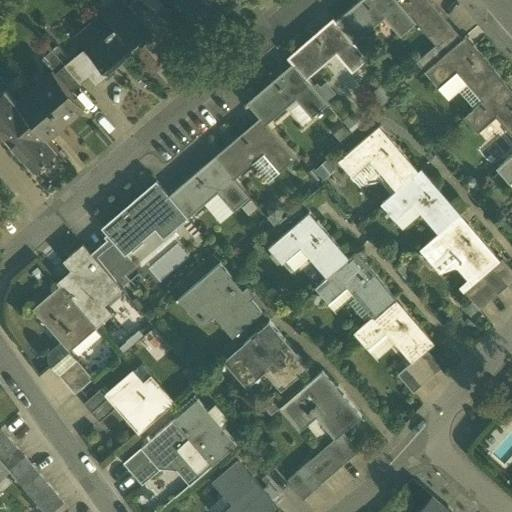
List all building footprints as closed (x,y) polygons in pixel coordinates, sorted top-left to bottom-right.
[(136,0),(128,8),(121,0),(119,0),(98,18),(129,55),(164,26),(155,14),(142,0),(136,0)] [(166,5),(161,0),(142,0),(155,14),(166,5)] [(172,0),(196,28),(229,0),(231,0),(232,0),(231,0),(172,0)] [(359,0),(335,21),(354,43),(383,17),(400,36),(415,22),(412,19),(404,10),(395,0),(359,0)] [(395,0),(404,10),(415,0),(395,0)] [(427,0),(415,0),(404,10),(412,19),(430,3),(427,0)] [(430,3),(412,19),(415,22),(420,28),(438,12),(430,3)] [(438,12),(420,28),(428,37),(446,21),(438,12)] [(129,55),(98,18),(75,37),(88,53),(76,63),(88,78),(94,84),(129,55)] [(333,19),(287,58),(292,64),(306,79),(335,54),(351,72),(367,58),(354,43),(335,21),(333,19)] [(446,21),(428,37),(436,46),(454,30),(446,21)] [(454,30),(436,46),(444,55),(462,39),(454,30)] [(504,82),(465,37),(462,39),(444,55),(424,72),(438,87),(456,71),(482,101),(504,82)] [(436,46),(417,62),(424,72),(444,55),(436,46)] [(64,66),(52,51),(42,60),(55,76),(56,75),(71,92),(80,84),(64,66)] [(76,63),(72,58),(64,66),(80,84),(88,78),(76,63)] [(306,79),(292,64),(247,103),(260,118),(265,125),(295,99),(311,117),(327,104),(306,79)] [(71,92),(56,75),(55,76),(38,91),(66,123),(84,107),(71,92)] [(511,92),(504,82),(482,101),(464,117),(477,133),(495,117),(511,136),(511,92)] [(20,106),(6,90),(0,94),(0,130),(5,136),(4,137),(11,145),(12,144),(23,158),(35,171),(58,151),(20,106)] [(66,123),(38,91),(20,106),(48,139),(66,123)] [(260,118),(215,158),(233,179),(263,153),(279,172),(294,158),(265,125),(260,118)] [(418,173),(379,127),(339,162),(352,177),(371,161),(396,191),(418,173)] [(511,154),(496,169),(510,184),(511,182),(511,154)] [(215,158),(169,197),(187,218),(188,219),(218,193),(233,211),(249,198),(233,179),(215,158)] [(396,191),(381,205),(394,220),(412,204),(438,234),(460,216),(421,170),(418,173),(396,191)] [(156,182),(102,229),(112,241),(124,256),(126,254),(164,221),(172,231),(187,218),(169,197),(156,182)] [(348,259),(308,214),(268,248),(282,264),(300,248),(326,278),(348,259)] [(499,262),(460,216),(438,234),(420,250),(433,266),(452,250),(478,280),(483,276),(492,268),(499,262)] [(124,256),(112,241),(94,256),(112,277),(131,260),(126,254),(124,256)] [(94,256),(83,245),(63,262),(73,273),(59,285),(97,328),(112,314),(100,300),(118,285),(112,277),(94,256)] [(394,299),(355,254),(326,278),(315,288),(328,303),(346,288),(372,317),(394,299)] [(511,281),(511,270),(502,259),(499,262),(492,268),(508,285),(511,281)] [(260,312),(219,264),(182,296),(202,320),(214,310),(235,335),(260,312)] [(508,285),(492,268),(483,276),(498,294),(508,285)] [(498,294),(483,276),(478,280),(473,284),(489,302),(498,294)] [(489,302),(473,284),(464,292),(479,311),(489,302)] [(97,328),(59,285),(32,308),(70,351),(97,328)] [(372,317),(354,333),(367,349),(385,333),(412,363),(417,359),(426,351),(434,344),(394,299),(372,317)] [(285,340),(269,321),(224,361),(240,380),(258,364),(281,391),(308,367),(297,354),(292,358),(281,344),(285,340)] [(442,369),(426,351),(417,359),(432,377),(442,369)] [(432,377),(417,359),(412,363),(408,367),(424,385),(432,377)] [(76,361),(58,376),(67,386),(85,371),(76,361)] [(408,367),(398,375),(414,393),(424,385),(408,367)] [(85,371),(67,386),(74,395),(92,379),(85,371)] [(362,417),(322,371),(284,404),(280,407),(295,425),(308,414),(310,416),(313,413),(335,439),(341,433),(362,417)] [(133,372),(107,395),(117,407),(140,433),(174,403),(156,383),(148,390),(133,372)] [(102,389),(85,405),(99,422),(117,407),(107,395),(102,389)] [(276,394),(262,405),(270,415),(280,407),(284,404),(276,394)] [(237,444),(198,399),(173,420),(212,465),(237,444)] [(212,465),(173,420),(142,447),(150,456),(161,468),(177,469),(190,484),(212,465)] [(1,428),(0,429),(0,445),(9,437),(1,428)] [(358,452),(341,433),(335,439),(332,441),(349,460),(358,452)] [(9,437),(0,445),(0,460),(0,461),(17,446),(9,437)] [(340,468),(349,460),(332,441),(323,449),(340,468)] [(17,446),(0,461),(8,470),(25,455),(17,446)] [(142,447),(124,463),(132,472),(150,456),(142,447)] [(340,468),(323,449),(314,457),(331,476),(340,468)] [(8,470),(7,470),(15,480),(33,464),(25,455),(8,470)] [(150,456),(132,472),(142,484),(161,468),(150,456)] [(331,476),(314,457),(305,464),(322,484),(331,476)] [(0,476),(7,470),(8,470),(0,461),(0,460),(0,476)] [(272,511),(278,507),(238,461),(214,482),(237,509),(233,511),(272,511)] [(33,464),(15,480),(23,489),(41,474),(33,464)] [(313,492),(322,484),(305,464),(296,472),(313,492)] [(313,492),(296,472),(287,480),(304,500),(313,492)] [(41,474),(23,489),(31,498),(49,483),(41,474)] [(49,483),(31,498),(38,507),(56,492),(49,483)] [(56,492),(38,507),(42,511),(51,511),(64,501),(56,492)] [(449,511),(432,496),(418,511),(449,511)]
